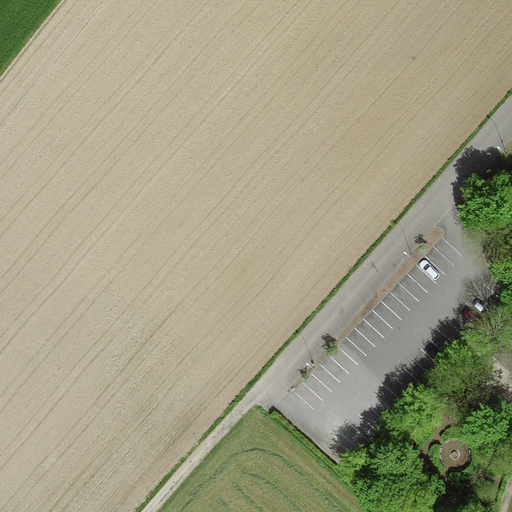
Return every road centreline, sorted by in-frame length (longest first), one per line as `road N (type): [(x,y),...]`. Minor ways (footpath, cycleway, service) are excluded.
road 1 (residential): [(269,390),(511,116)]
road 2 (track): [(149,511),(250,397),(269,390)]
